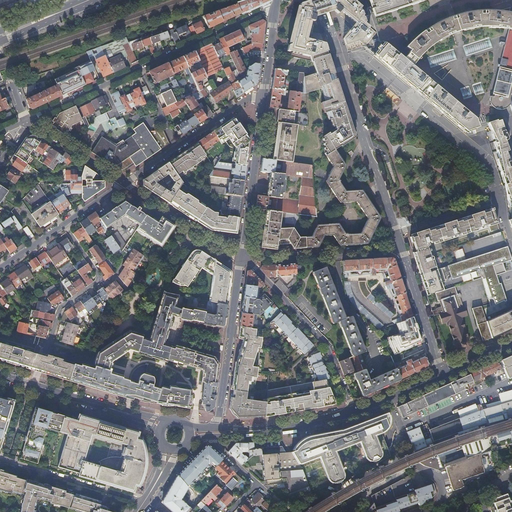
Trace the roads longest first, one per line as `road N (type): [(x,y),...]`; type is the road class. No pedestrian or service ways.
road 1 (secondary): [(400,248),(320,0)]
road 2 (residential): [(353,412),(327,346),(241,259)]
road 3 (secondary): [(241,259),(216,428)]
road 4 (secondary): [(261,98),(241,259)]
road 5 (residential): [(241,259),(400,248)]
road 6 (residential): [(142,503),(0,459)]
road 7 (residential): [(275,7),(140,68)]
road 8 (residential): [(241,259),(124,183)]
road 9 (residential): [(389,397),(417,467),(441,482),(429,511)]
road 10 (secondary): [(441,374),(400,248)]
road 11 (residential): [(31,383),(60,307),(100,279)]
